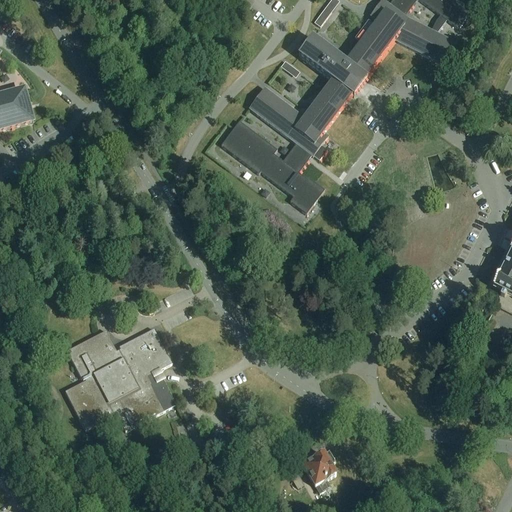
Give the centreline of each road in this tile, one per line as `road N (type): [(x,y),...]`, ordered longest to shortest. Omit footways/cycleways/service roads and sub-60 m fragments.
road 1 (residential): [(364,362),(457,282),(488,225),(490,189),(475,153)]
road 2 (residential): [(164,208),(213,113),(307,0)]
road 3 (unclassified): [(293,385),(258,360),(164,208)]
road 4 (residential): [(108,112),(87,109),(0,40)]
road 5 (unclassified): [(108,112),(42,0)]
road 6 (unclassified): [(511,448),(386,424)]
